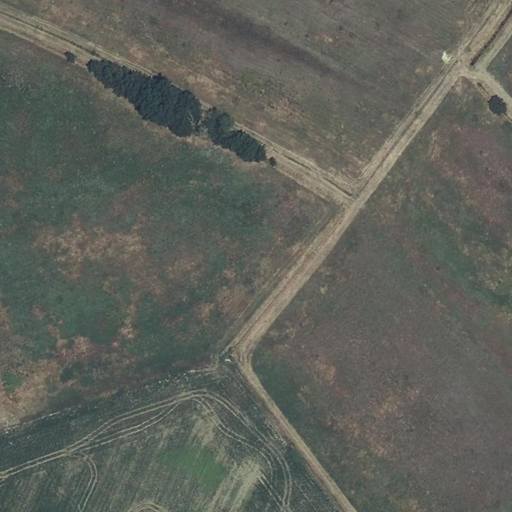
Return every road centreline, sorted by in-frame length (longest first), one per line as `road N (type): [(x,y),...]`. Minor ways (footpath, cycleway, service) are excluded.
road 1 (track): [(0,8),(68,33),(360,198)]
road 2 (track): [(360,198),(245,352),(247,371),(353,511)]
road 3 (track): [(507,0),(360,198)]
